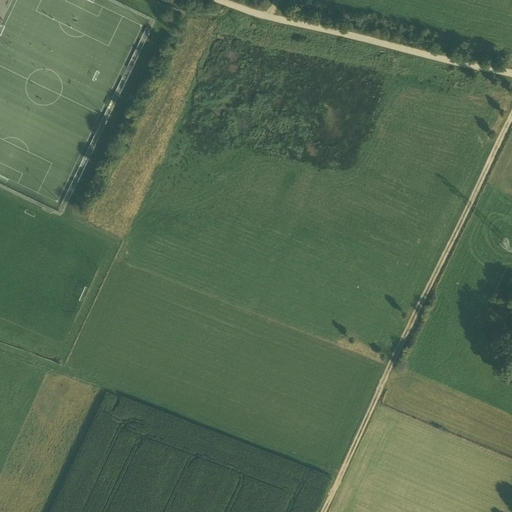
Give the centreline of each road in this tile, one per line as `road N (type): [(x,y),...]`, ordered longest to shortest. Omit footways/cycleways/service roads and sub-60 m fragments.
road 1 (track): [(511,114),(321,511)]
road 2 (track): [(215,0),(511,73)]
